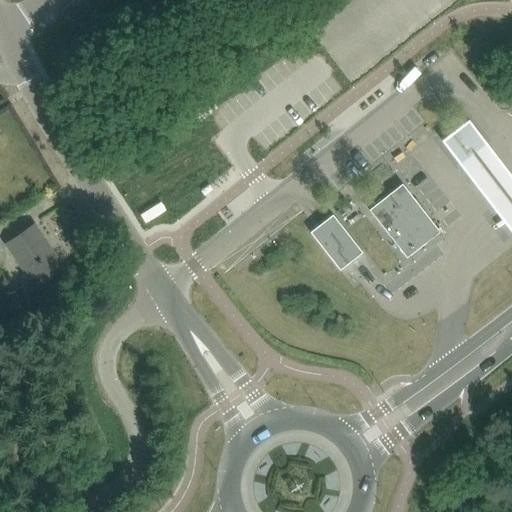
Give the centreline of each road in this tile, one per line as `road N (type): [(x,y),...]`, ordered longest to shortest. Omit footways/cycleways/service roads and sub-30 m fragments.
road 1 (unclassified): [(195,265),(457,61)]
road 2 (tertiary): [(164,291),(0,32)]
road 3 (residential): [(164,291),(102,358),(137,427),(136,466),(76,511)]
road 4 (secondary): [(511,328),(488,332),(347,427)]
road 5 (secondary): [(370,460),(506,348),(511,334)]
road 6 (tertiary): [(188,325),(242,441)]
road 7 (tertiary): [(269,418),(219,351),(188,325)]
